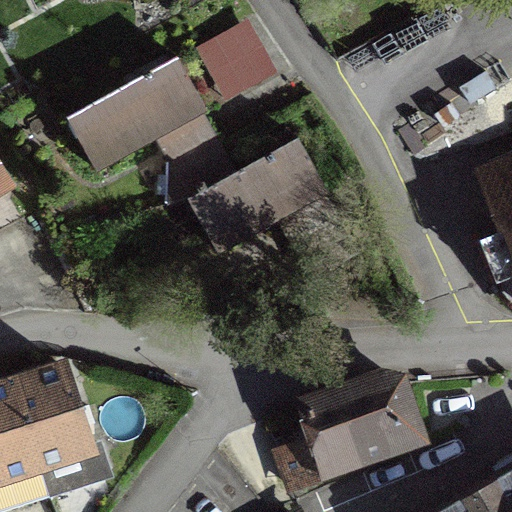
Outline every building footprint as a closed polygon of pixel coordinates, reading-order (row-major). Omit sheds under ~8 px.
[(192,118),(161,65),(42,133),(73,186),(192,118)] [(311,201),(282,149),(170,212),(198,263),(311,201)] [(511,166),(486,176),(511,243),(511,166)] [(64,367),(12,385),(51,496),(103,478),(64,367)] [(418,445),(386,372),(284,417),(296,444),(274,454),(293,499),(418,445)] [(12,385),(0,388),(0,511),(2,511),(51,496),(12,385)] [(511,511),(511,477),(447,511),(511,511)]
